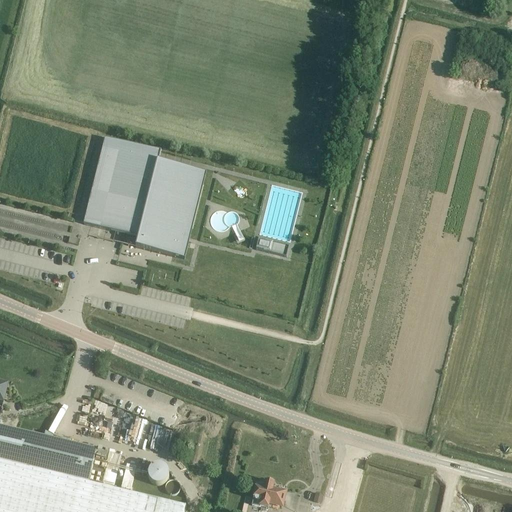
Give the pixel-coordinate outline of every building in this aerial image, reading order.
[(84,224),(84,225),(117,233),(117,235),(118,237),(120,237),(122,236),(123,235),(125,235),(138,239),(136,248),(172,257),(185,260),(188,248),(189,243),(190,239),(206,174),(163,163),(159,162),(161,154),(161,153),(138,147),(110,140),(105,139),(84,224)] [(49,221),(50,215),(0,202),(0,215),(38,225),(40,219),(49,221)] [(70,238),(68,244),(76,246),(78,240),(70,238)] [(258,240),(256,250),(286,258),(289,247),(258,240)] [(167,402),(170,395),(113,370),(104,391),(132,403),(134,399),(146,404),(150,395),(167,402)] [(0,511),(183,511),(185,506),(114,489),(122,457),(114,455),(115,452),(97,448),(96,450),(52,439),(44,437),(35,435),(33,434),(0,426),(0,511)] [(149,473),(149,477),(149,481),(152,484),(155,486),(159,487),(163,486),(166,484),(168,481),(169,477),(169,473),(166,470),(163,467),(159,467),(155,467),(152,469),(149,473)] [(274,484),(266,482),(265,483),(257,483),(252,506),(260,508),(261,507),(268,508),(269,504),(282,507),(285,493),(272,489),(274,484)] [(315,494),(313,503),(321,505),(324,496),(315,494)]
